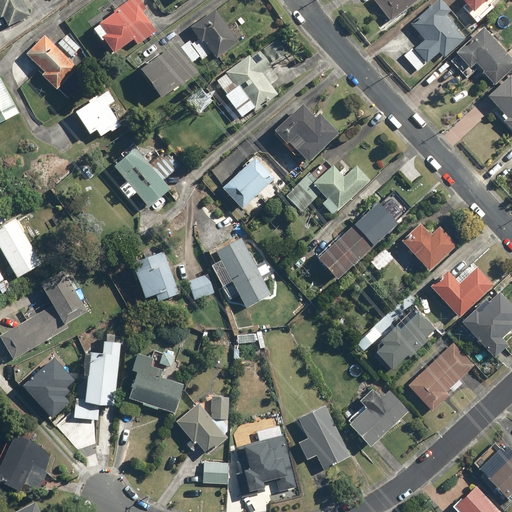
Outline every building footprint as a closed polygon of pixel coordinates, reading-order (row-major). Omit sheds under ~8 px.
[(30,16),(22,0),(0,0),(0,13),(7,27),(30,16)] [(147,9),(141,0),(129,0),(92,29),(113,55),(134,38),(140,46),(157,32),(142,13),(147,9)] [(376,0),(392,20),(419,0),(376,0)] [(438,0),(412,26),(425,39),(415,49),(413,47),(403,56),(419,72),(438,52),(445,59),(466,38),(445,17),(452,10),(441,0),(438,0)] [(463,0),(467,4),(464,7),(478,22),(495,7),(492,4),(496,0),(463,0)] [(239,41),(215,9),(190,27),(200,40),(204,38),(217,57),(239,41)] [(511,69),(511,57),(485,27),(456,53),(457,54),(451,60),(468,78),(480,67),(496,84),(511,69)] [(43,78),(57,91),(79,68),(44,35),(27,53),(48,73),(43,78)] [(80,49),(66,35),(58,43),(72,57),(80,49)] [(279,37),(264,49),(274,62),(289,50),(279,37)] [(198,72),(177,42),(140,68),(161,98),(198,72)] [(250,58),(249,57),(216,80),(242,117),(254,108),(256,110),(279,94),(271,83),(280,76),(262,50),(250,58)] [(495,113),(503,122),(502,123),(511,133),(511,75),(486,99),(497,110),(495,113)] [(0,125),(20,115),(0,77),(0,125)] [(118,100),(109,88),(75,111),(91,134),(99,129),(104,137),(123,124),(110,105),(118,100)] [(316,117),(304,104),(274,132),(297,157),(300,154),(308,163),(340,132),(321,112),(316,117)] [(172,190),(136,148),(109,171),(116,180),(122,174),(151,208),(172,190)] [(274,181),(254,159),(222,188),(243,210),(274,181)] [(371,181),(357,165),(345,177),(334,165),(313,184),(327,200),(322,204),(333,216),(371,181)] [(400,223),(382,202),(356,226),(374,246),(400,223)] [(43,263),(17,219),(0,228),(0,249),(17,278),(43,263)] [(423,223),(402,240),(430,272),(460,247),(442,226),(432,234),(423,223)] [(369,251),(348,229),(317,257),(338,279),(369,251)] [(271,296),(242,239),(217,252),(227,271),(215,276),(221,287),(232,281),(246,309),(271,296)] [(394,259),(385,248),(370,262),(380,272),(394,259)] [(159,255),(134,265),(147,298),(160,293),(163,300),(180,293),(167,259),(161,261),(159,255)] [(460,318),(493,285),(476,268),(461,284),(448,271),(430,289),(460,318)] [(1,334),(14,358),(67,327),(66,324),(89,311),(66,271),(41,285),(53,305),(1,334)] [(215,294),(208,274),(188,281),(195,301),(215,294)] [(511,304),(499,292),(479,312),(476,309),(462,322),(497,358),(510,345),(504,339),(511,330),(511,304)] [(440,333),(416,308),(380,341),(384,345),(376,352),(381,358),(376,363),(385,373),(390,368),(392,371),(408,357),(411,360),(440,333)] [(117,407),(121,343),(104,342),(103,354),(89,353),(87,381),(76,381),(73,420),(97,422),(98,406),(117,407)] [(475,365),(452,342),(409,386),(433,411),(464,380),(461,378),(475,365)] [(137,372),(130,398),(176,410),(183,385),(160,379),(163,368),(172,370),(176,356),(153,350),(151,358),(138,354),(133,371),(137,372)] [(51,353),(18,380),(46,415),(70,396),(64,390),(74,381),(51,353)] [(369,445),(408,409),(390,391),(381,398),(372,388),(359,400),(364,405),(347,421),(369,445)] [(229,398),(214,397),(213,417),(228,418),(229,398)] [(227,436),(198,401),(175,420),(191,439),(187,443),(193,451),(198,447),(204,454),(227,436)] [(341,433),(325,405),(298,419),(308,438),(298,443),(307,461),(316,456),(322,469),(346,457),(336,435),(341,433)] [(42,448),(17,433),(0,467),(0,481),(21,491),(25,484),(39,491),(40,488),(48,472),(47,471),(50,455),(42,448)] [(295,486),(281,435),(244,444),(251,466),(242,469),(248,491),(265,486),(264,482),(275,479),(279,491),(295,486)] [(511,492),(511,452),(487,476),(507,497),(511,492)] [(230,462),(202,461),(201,483),(229,484),(230,462)] [(494,511),(499,508),(476,484),(454,505),(460,511),(494,511)] [(41,511),(36,502),(15,511),(41,511)]
